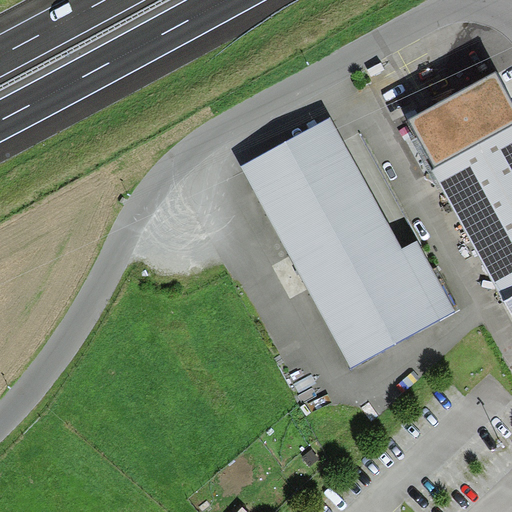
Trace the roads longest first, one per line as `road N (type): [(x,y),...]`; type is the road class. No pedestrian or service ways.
road 1 (unclassified): [(511,17),(474,2),(439,11),(224,128),(179,161),(129,224),(71,334),(0,421)]
road 2 (motorway): [(0,120),(225,0)]
